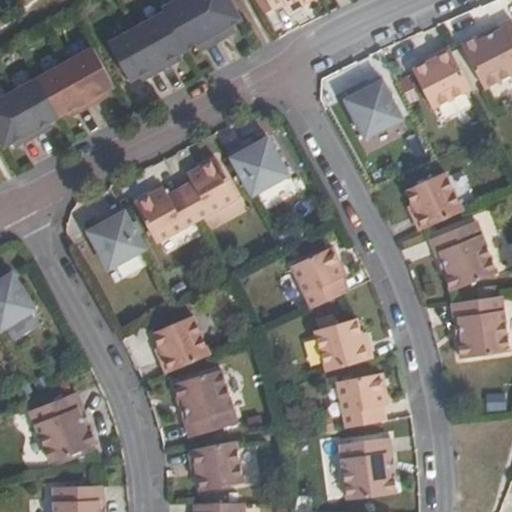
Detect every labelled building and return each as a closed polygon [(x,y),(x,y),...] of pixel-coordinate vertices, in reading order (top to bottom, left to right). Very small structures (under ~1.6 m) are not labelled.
[(196,0),(171,0),(163,5),(186,47),(196,41),(200,38),(203,43),(216,36),(196,0)] [(232,0),(196,0),(216,36),(229,29),(227,24),(232,21),(242,16),(232,0)] [(165,9),(137,24),(160,67),(174,59),(171,55),(177,52),(186,47),(165,9)] [(511,19),(500,26),(502,30),(481,41),(479,37),(464,44),(487,88),(511,75),(511,19)] [(160,67),(137,24),(109,40),(131,78),(139,73),(144,70),(146,75),(160,67)] [(502,30),(500,26),(479,37),(481,41),(502,30)] [(94,44),(66,59),(89,102),(103,95),(101,90),(106,87),(115,82),(94,44)] [(475,93),(453,51),(439,57),(441,61),(431,66),(417,73),(437,113),(475,93)] [(441,61),(439,57),(430,62),(431,66),(441,61)] [(66,59),(39,74),(59,113),(68,108),(73,105),(75,109),(89,102),(66,59)] [(39,74),(11,89),(35,132),(48,124),(46,120),(50,118),(59,113),(39,74)] [(374,93),(364,98),(350,105),(371,145),(408,125),(386,82),(372,89),(374,93)] [(11,89),(0,95),(0,136),(3,143),(13,137),(18,135),(21,139),(35,132),(11,89)] [(362,94),(364,98),(374,93),(372,89),(362,94)] [(230,150),(253,192),(291,171),(269,133),(255,141),(245,146),(243,143),(230,150)] [(245,146),(255,141),(253,138),(243,143),(245,146)] [(180,183),(198,214),(239,192),(217,152),(188,168),(193,177),(180,183)] [(421,228),(464,208),(445,169),(406,187),(412,200),(418,212),(414,214),(421,228)] [(156,237),(198,214),(180,183),(167,191),(162,182),(134,197),(156,237)] [(418,212),(412,200),(409,202),(414,214),(418,212)] [(109,266),(147,245),(123,203),(110,211),(112,215),(103,220),(89,227),(109,266)] [(101,216),(103,220),(112,215),(110,211),(101,216)] [(432,233),(438,248),(441,246),(450,268),(446,269),(453,284),(497,267),(476,216),(432,233)] [(313,305),(345,289),(339,276),(347,272),(333,242),(293,261),(313,305)] [(441,246),(438,248),(446,269),(450,268),(441,246)] [(0,326),(1,328),(37,305),(13,268),(0,277),(0,326)] [(507,354),(499,299),(451,306),(454,322),(458,321),(463,345),(458,346),(461,361),(507,354)] [(29,311),(5,328),(11,337),(35,321),(29,311)] [(160,356),(166,370),(211,351),(194,311),(153,330),(160,345),(164,354),(160,356)] [(316,326),(328,368),(374,355),(369,340),(365,341),(362,331),(358,315),(337,320),(334,311),(319,316),(321,325),(316,326)] [(454,322),(458,346),(463,345),(458,321),(454,322)] [(156,347),(160,356),(164,354),(160,345),(156,347)] [(191,419),(186,420),(191,435),(238,421),(222,367),(175,380),(179,397),(184,396),(191,419)] [(348,425),(383,417),(380,404),(390,402),(383,371),(339,379),(348,425)] [(51,461),(99,445),(94,429),(89,430),(82,408),(86,406),(82,392),(34,407),(51,461)] [(179,397),(186,420),(191,419),(184,396),(179,397)] [(247,480),(239,437),(192,446),(194,461),(199,461),(200,472),(203,487),(247,480)] [(398,492),(396,476),(391,476),(388,452),(393,451),(391,437),(342,442),(349,499),(398,492)] [(107,497),(106,482),(57,484),(57,511),(103,511),(103,497),(107,497)] [(247,511),(248,500),(198,499),(197,511),(247,511)]
